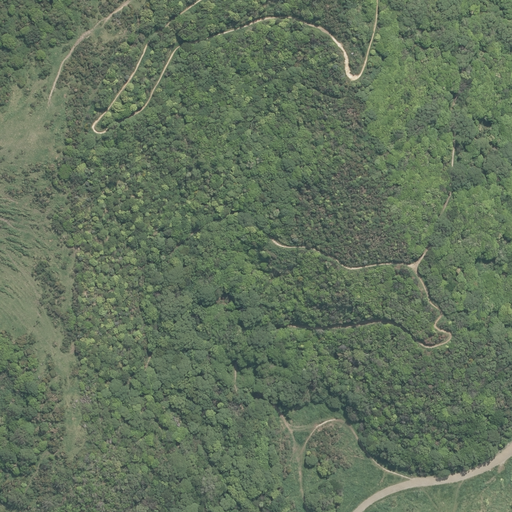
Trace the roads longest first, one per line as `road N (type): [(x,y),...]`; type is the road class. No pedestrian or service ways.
road 1 (track): [(0,218),(38,228),(62,251),(63,405),(18,511)]
road 2 (track): [(125,0),(102,19),(34,122),(0,140)]
